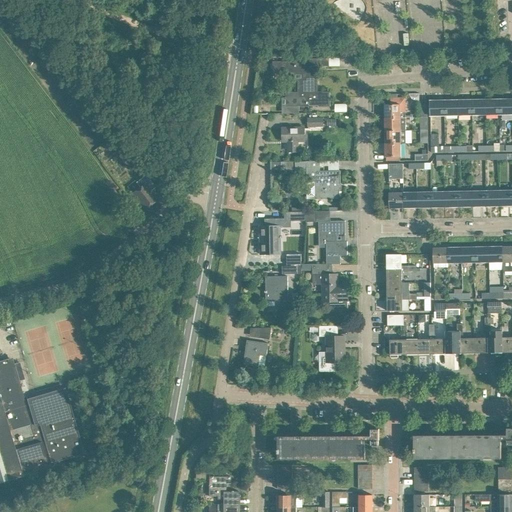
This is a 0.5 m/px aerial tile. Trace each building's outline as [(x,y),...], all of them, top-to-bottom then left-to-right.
[(21,15),(16,19),(22,26),(27,22),(21,15)] [(315,66),(330,66),(330,62),(329,58),(310,58),(310,61),(273,61),(273,73),(304,72),(304,81),(298,81),(298,92),(316,92),(315,72),(315,66)] [(330,106),(330,92),(316,92),(298,92),(286,92),(286,107),(330,106)] [(406,111),(406,108),(406,98),(391,98),(391,104),(385,104),(385,118),(406,118),(406,111)] [(511,113),(511,99),(499,100),(500,114),(511,113)] [(472,115),(472,100),(458,101),(458,115),(472,115)] [(486,114),(486,100),(472,100),(472,115),(486,114)] [(500,114),(499,100),(486,100),(486,114),(500,114)] [(445,115),(444,101),(430,101),(431,115),(445,115)] [(458,115),(458,101),(444,101),(445,115),(458,115)] [(323,118),(307,119),(308,127),(323,126),(323,118)] [(406,131),(406,118),(385,118),(385,131),(406,131)] [(305,141),(304,128),(293,128),(283,128),(283,141),(289,141),(289,152),(298,151),(298,141),(305,141)] [(343,158),(356,158),(355,128),(342,128),(343,158)] [(406,143),(406,131),(385,131),(385,144),(401,144),(406,143)] [(445,134),(431,134),(431,152),(446,152),(445,147),(445,134)] [(401,157),(401,144),(385,144),(385,157),(401,157)] [(341,184),(340,171),(329,171),(329,166),(329,161),(319,161),(281,161),(281,169),(281,170),(307,170),(307,198),(330,198),(330,199),(340,199),(340,184),(341,184)] [(403,164),(389,164),(389,172),(389,179),(403,179),(403,164)] [(137,166),(132,170),(136,175),(141,170),(137,166)] [(157,200),(148,189),(154,185),(146,174),(136,182),(140,187),(132,193),(145,209),(157,200)] [(500,205),(500,191),(486,192),(486,206),(500,205)] [(511,205),(511,191),(500,191),(500,205),(511,205)] [(445,206),(445,192),(431,193),(431,207),(445,206)] [(459,206),(459,192),(445,192),(445,206),(459,206)] [(473,206),(472,192),(459,192),(459,206),(473,206)] [(486,206),(486,192),(472,192),(473,206),(486,206)] [(404,207),(404,193),(390,194),(390,208),(404,207)] [(418,207),(417,193),(404,193),(404,207),(418,207)] [(431,207),(431,193),(417,193),(418,207),(431,207)] [(317,211),(306,211),(305,222),(317,222),(317,217),(317,211)] [(280,254),(280,226),(285,226),(285,218),(269,219),(269,226),(260,226),(261,255),(280,254)] [(348,255),(347,242),(336,242),(336,237),(345,237),(345,221),(319,221),(319,232),(326,232),(327,264),(341,264),(340,255),(348,255)] [(511,271),(511,246),(503,247),(503,261),(503,272),(511,271)] [(489,261),(489,247),(475,248),(475,262),(489,261)] [(503,261),(503,247),(489,247),(489,261),(503,261)] [(448,267),(448,262),(448,248),(434,249),(434,268),(448,267)] [(462,262),(462,248),(448,248),(448,262),(462,262)] [(475,262),(475,248),(462,248),(462,262),(475,262)] [(286,265),(301,264),(301,254),(286,254),(286,265)] [(402,266),(402,254),(387,254),(387,269),(402,269),(402,271),(409,271),(409,266),(402,266)] [(302,274),(302,265),(291,265),(291,266),(282,266),(282,270),(282,274),(302,274)] [(402,283),(402,271),(402,269),(387,269),(387,283),(402,283)] [(337,286),(337,274),(323,274),(323,302),(329,302),(330,309),(348,309),(348,300),(348,285),(337,286)] [(288,301),(288,276),(266,276),(266,301),(288,301)] [(402,294),(402,283),(387,283),(387,297),(402,297),(402,299),(410,299),(410,294),(402,294)] [(491,286),(491,293),(491,299),(504,298),(503,293),(498,293),(497,286),(491,286)] [(463,299),(462,289),(455,290),(455,294),(448,294),(448,299),(448,300),(463,299)] [(476,299),(476,293),(470,293),(470,289),(462,289),(463,299),(476,299)] [(511,298),(511,290),(503,291),(503,293),(504,298),(511,298)] [(403,311),(402,299),(402,297),(387,297),(388,311),(403,311)] [(446,303),(435,303),(435,312),(446,311),(446,303)] [(446,303),(446,311),(446,315),(460,315),(459,303),(446,303)] [(403,325),(404,315),(388,315),(388,325),(401,325),(403,325)] [(264,328),(263,338),(270,339),(271,328),(264,328)] [(489,353),(488,338),(491,338),(491,331),(491,330),(485,331),(485,338),(474,338),(475,353),(489,353)] [(461,353),(460,338),(463,338),(463,331),(457,331),(446,331),(446,339),(447,354),(461,353)] [(503,352),(502,337),(502,331),(491,331),(491,338),(488,338),(489,353),(503,352)] [(405,354),(404,339),(407,339),(407,332),(401,332),(401,340),(384,340),(384,349),(390,349),(390,355),(391,355),(391,358),(398,358),(398,355),(405,354)] [(419,354),(418,339),(413,339),(412,332),(407,332),(407,339),(404,339),(405,354),(419,354)] [(433,354),(432,339),(435,339),(435,332),(429,332),(429,339),(418,339),(419,354),(433,354)] [(335,371),(335,362),(337,362),(337,363),(340,363),(340,362),(342,362),(342,344),(345,344),(345,336),(326,336),(326,352),(320,353),(320,371),(335,371)] [(511,352),(511,337),(502,337),(503,352),(511,352)] [(474,338),(463,338),(460,338),(461,353),(475,353),(474,338)] [(446,339),(435,339),(432,339),(433,354),(447,354),(446,339)] [(267,356),(268,343),(247,340),(244,364),(259,366),(260,355),(267,356)] [(0,483),(9,481),(8,480),(23,476),(23,474),(38,470),(36,464),(47,461),(50,460),(51,463),(72,457),(83,454),(84,453),(65,387),(26,399),(27,400),(23,400),(17,377),(23,375),(21,369),(20,367),(14,369),(11,359),(0,362),(0,483)] [(501,458),(501,447),(508,447),(508,444),(511,444),(511,428),(508,429),(508,428),(507,428),(507,433),(501,433),(501,436),(492,436),(492,439),(475,439),(475,436),(458,436),(458,439),(441,439),(441,436),(423,436),(423,439),(415,439),(415,438),(414,438),(414,449),(414,452),(414,458),(424,458),(424,455),(432,455),(432,458),(432,455),(440,455),(440,458),(441,458),(449,458),(450,458),(458,458),(458,455),(466,455),(466,458),(467,458),(467,455),(475,455),(475,458),(484,458),(492,458),(493,458),(493,455),(501,455),(501,458)] [(365,459),(365,448),(372,448),(372,445),(379,445),(379,440),(379,429),(372,429),(371,429),(371,434),(365,434),(365,437),(356,437),(356,439),(339,439),(339,437),(321,437),(321,440),(305,440),(305,437),(287,437),(287,440),(279,440),(279,439),(278,439),(278,449),(278,453),(278,459),(288,459),(288,456),(296,456),(296,459),(296,456),(304,456),(304,459),(305,459),(313,459),(322,459),(322,456),(330,456),(330,459),(331,459),(331,456),(339,456),(339,459),(339,458),(347,458),(347,459),(348,459),(348,458),(356,458),(356,459),(357,459),(357,456),(365,456),(365,459)] [(226,491),(226,485),(231,485),(231,477),(209,476),(209,496),(217,496),(217,498),(223,498),(223,504),(239,505),(239,492),(233,491),(230,491),(226,491)] [(429,507),(429,494),(415,494),(415,507),(429,507)] [(462,507),(462,494),(454,494),(454,507),(462,507)] [(511,506),(511,494),(482,494),(482,501),(491,501),(491,507),(498,507),(511,506)] [(296,495),(291,495),(278,495),(277,508),(296,508),(296,495)] [(373,507),(373,495),(359,495),(359,507),(373,507)]
